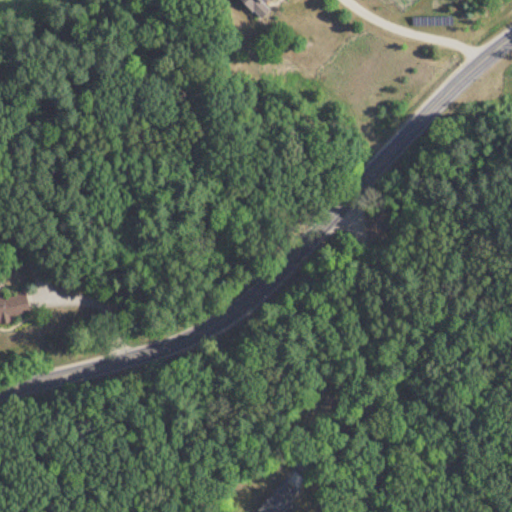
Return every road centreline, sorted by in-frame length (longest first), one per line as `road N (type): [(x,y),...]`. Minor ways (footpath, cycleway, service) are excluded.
road 1 (residential): [(0,390),(154,350),(247,300),(448,87),(511,33)]
road 2 (residential): [(367,511),(377,431),(360,375),(355,231),(333,206)]
